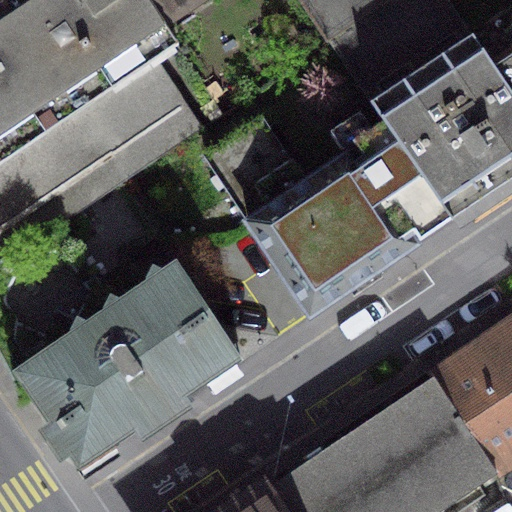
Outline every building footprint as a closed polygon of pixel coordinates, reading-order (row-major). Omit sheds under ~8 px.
[(160,17),(148,0),(0,0),(0,264),(61,223),(222,114),(156,20),(160,17)] [(148,0),(160,17),(163,21),(195,0),(148,0)] [(300,0),(328,41),(389,0),(300,0)] [(389,0),(328,41),(383,122),(453,221),(511,181),(511,94),(494,68),(446,0),(389,0)] [(511,56),(494,68),(511,94),(511,56)] [(311,316),(453,221),(383,122),(353,141),(362,155),(356,159),(353,153),(304,186),(259,118),(203,155),(311,316)] [(240,361),(175,261),(114,301),(61,223),(0,264),(0,354),(77,470),(240,361)] [(511,322),(268,486),(285,511),(438,511),(511,462),(511,322)] [(285,511),(268,486),(230,511),(285,511)]
